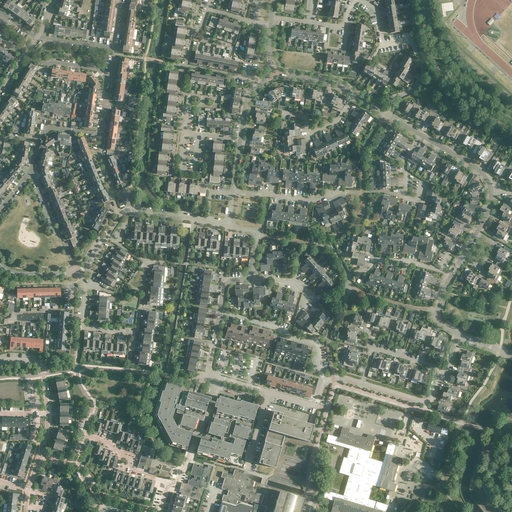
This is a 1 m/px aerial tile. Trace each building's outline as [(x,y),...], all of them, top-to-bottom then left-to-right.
[(6,9),(12,2),(8,0),(5,0),(1,6),(6,9)] [(181,10),(187,11),(189,12),(191,1),(187,0),(182,0),(181,9),(181,10)] [(239,12),(241,2),(233,0),(232,0),(231,11),(239,12)] [(17,6),(12,2),(6,9),(10,12),(10,11),(12,12),(17,6)] [(68,11),(69,5),(60,2),(59,6),(60,6),(60,9),(68,11)] [(286,2),(284,13),(293,14),(294,4),(286,2)] [(17,6),(12,12),(13,13),(13,14),(16,16),(21,9),(17,6)] [(21,9),(16,16),(19,19),(20,18),(22,19),(26,13),(21,9)] [(66,17),(68,11),(60,9),(58,14),(66,17)] [(26,13),(22,19),(23,20),(23,21),(26,24),(31,16),(26,13)] [(31,16),(26,24),(31,27),(36,20),(31,16)] [(212,17),(208,26),(214,28),(214,27),(217,28),(220,20),(212,17)] [(220,20),(217,28),(222,30),(226,19),(223,18),(222,21),(220,20)] [(230,23),(227,32),(232,33),(236,23),(233,22),(233,24),(230,23)] [(236,23),(232,33),(237,35),(240,27),(237,26),(238,23),(236,23)] [(184,27),(178,26),(176,37),(185,38),(186,27),(184,27)] [(290,38),(296,39),(297,28),(295,27),(294,30),(291,30),(290,36),(287,35),(286,42),(289,43),(290,38)] [(322,43),(322,47),(325,48),(326,41),(323,41),(324,35),(321,34),(321,31),(319,31),(317,42),(322,43)] [(247,35),(246,41),(255,42),(256,37),(252,36),(253,34),(250,33),(250,36),(247,35)] [(174,48),(181,48),(180,49),(183,49),(185,38),(176,37),(174,47),(174,48)] [(131,48),(134,48),(138,49),(138,46),(134,46),(135,42),(132,42),(123,40),(123,44),(124,44),(123,46),(131,48)] [(180,49),(181,48),(174,48),(174,47),(172,47),(170,58),(179,59),(180,49)] [(9,55),(7,53),(1,62),(5,65),(8,62),(10,64),(16,56),(13,54),(14,53),(11,51),(9,55)] [(244,57),(246,58),(246,60),(249,60),(249,58),(252,59),(253,53),(245,52),(244,57)] [(349,57),(349,60),(351,61),(358,62),(359,53),(353,52),(352,53),(350,53),(349,57)] [(402,61),(409,65),(412,61),(405,56),(402,61)] [(128,66),(129,59),(121,58),(120,63),(119,63),(118,68),(129,70),(130,66),(128,66)] [(241,60),(233,59),(231,70),(233,70),(234,68),(237,68),(238,62),(240,63),(241,60)] [(401,67),(401,66),(406,70),(407,70),(409,65),(402,61),(399,66),(401,67)] [(28,68),(35,72),(38,67),(31,63),(28,68)] [(396,64),(395,66),(397,68),(398,68),(399,69),(398,71),(405,76),(408,71),(407,70),(406,70),(401,66),(401,67),(399,66),(399,65),(396,64)] [(366,75),(371,68),(366,65),(362,72),(366,75)] [(24,73),(32,78),(35,72),(28,68),(27,70),(26,69),(24,73)] [(128,80),(129,70),(118,68),(117,74),(119,74),(118,79),(128,80)] [(376,71),(371,68),(366,75),(371,78),(376,71)] [(50,80),(51,77),(57,78),(58,69),(56,69),(56,70),(52,70),(52,71),(49,71),(48,77),(48,80),(50,80)] [(382,75),(380,73),(376,81),(380,84),(388,71),(385,70),(382,75)] [(169,71),(168,82),(177,84),(178,73),(169,71)] [(380,73),(376,71),(371,78),(376,81),(380,73)] [(388,82),(389,79),(387,78),(391,73),(388,71),(380,84),(385,87),(388,82)] [(398,71),(395,76),(400,79),(402,80),(404,82),(407,77),(405,76),(398,71)] [(85,79),(86,79),(87,79),(90,83),(96,79),(91,73),(86,72),(86,75),(85,79)] [(22,79),(29,83),(32,78),(24,73),(22,76),(23,77),(22,79)] [(389,79),(388,82),(390,83),(396,87),(400,79),(395,76),(394,77),(392,75),(389,79)] [(221,76),(218,76),(217,87),(225,88),(225,86),(223,85),(224,79),(221,79),(221,76)] [(21,80),(20,80),(18,83),(26,88),(29,83),(22,79),(21,80)] [(93,89),(97,89),(97,90),(100,90),(100,85),(96,79),(90,83),(93,87),(93,89)] [(175,94),(177,84),(168,82),(166,93),(169,94),(169,93),(175,94)] [(16,87),(17,87),(16,89),(23,93),(26,88),(18,83),(16,87)] [(272,92),(277,98),(276,98),(277,100),(282,96),(281,94),(282,93),(286,94),(287,91),(287,86),(284,86),(284,88),(280,88),(278,90),(276,87),(274,89),(274,90),(272,92)] [(241,91),(237,90),(238,88),(235,87),(235,90),(232,89),(231,95),(240,96),(241,91)] [(287,91),(286,94),(285,99),(289,99),(289,97),(294,98),(295,98),(296,90),(297,89),(293,89),(293,87),(290,87),(290,92),(287,91)] [(13,94),(20,98),(23,93),(16,89),(13,94)] [(296,90),(295,98),(294,98),(294,99),(300,100),(300,102),(303,103),(305,95),(301,95),(302,90),(299,89),(299,91),(296,90)] [(309,99),(315,100),(316,92),(317,92),(317,91),(313,91),(314,89),(310,89),(310,94),(307,93),(306,101),(309,101),(309,99)] [(277,98),(272,92),(271,91),(269,93),(268,92),(265,94),(267,96),(264,98),(264,101),(262,101),(261,104),(269,105),(269,101),(270,100),(271,102),(276,98),(277,98)] [(316,92),(315,100),(314,101),(321,102),(320,104),(324,105),(325,97),(322,97),(322,92),(319,91),(319,93),(317,92),(316,92)] [(175,94),(169,93),(169,94),(167,104),(176,105),(178,94),(175,94)] [(327,105),(332,107),(333,105),(334,105),(337,99),(337,98),(334,96),(335,95),(332,94),(330,98),(329,98),(325,97),(324,105),(327,105)] [(114,95),(114,97),(115,98),(115,101),(116,101),(116,105),(122,105),(123,97),(114,95)] [(18,102),(11,97),(8,102),(14,107),(18,102)] [(333,105),(332,107),(332,108),(341,112),(345,106),(343,105),(341,104),(343,100),(340,99),(339,100),(337,99),(334,105),(333,105)] [(6,104),(6,103),(3,106),(11,112),(14,107),(8,102),(6,104)] [(412,111),(416,104),(414,103),(412,105),(407,102),(403,110),(405,111),(404,112),(407,114),(410,110),(412,111)] [(416,104),(412,111),(415,113),(412,117),(416,119),(416,118),(419,119),(419,118),(423,112),(422,111),(418,109),(419,106),(420,104),(418,103),(417,105),(416,104)] [(166,115),(172,116),(174,116),(176,105),(167,104),(166,114),(166,115)] [(429,119),(433,113),(436,107),(433,105),(430,111),(425,108),(422,111),(423,112),(419,118),(421,119),(421,120),(424,122),(426,118),(429,119)] [(1,110),(2,110),(0,112),(7,117),(11,112),(3,106),(1,110)] [(232,112),(231,114),(234,114),(234,112),(238,112),(238,107),(230,106),(229,111),(232,112)] [(119,117),(120,111),(121,111),(122,108),(116,107),(115,110),(112,110),(112,114),(111,113),(110,116),(119,117)] [(436,107),(433,113),(429,119),(432,121),(429,125),(432,127),(433,126),(434,127),(435,127),(439,121),(441,117),(436,114),(439,108),(436,107)] [(38,119),(38,116),(37,116),(37,113),(34,112),(35,109),(31,109),(31,112),(30,111),(29,117),(38,119)] [(264,118),(265,118),(266,119),(267,113),(272,113),(273,110),(268,109),(267,110),(260,109),(260,112),(255,111),(254,114),(256,114),(255,118),(256,118),(264,119),(264,118)] [(354,110),(352,113),(367,122),(370,117),(362,111),(360,114),(354,110)] [(366,124),(367,122),(352,113),(351,115),(357,119),(355,122),(362,126),(364,122),(366,124)] [(163,114),(162,120),(167,121),(166,123),(170,124),(171,121),(172,116),(166,115),(166,114),(163,114)] [(198,127),(207,127),(207,118),(204,118),(204,117),(199,117),(198,127)] [(264,125),(265,118),(264,118),(264,119),(256,118),(256,120),(255,120),(254,123),(259,124),(259,127),(266,128),(266,125),(264,125)] [(231,119),(223,119),(223,131),(225,131),(225,128),(228,128),(229,122),(231,122),(231,119)] [(359,129),(362,126),(355,122),(353,124),(347,120),(346,123),(360,132),(362,130),(359,129)] [(439,121),(435,127),(434,127),(434,128),(436,130),(436,131),(439,133),(441,128),(444,130),(448,123),(445,121),(443,124),(439,121)] [(359,134),(360,132),(346,123),(344,125),(350,129),(349,132),(355,136),(357,133),(359,134)] [(448,123),(444,130),(447,131),(444,136),(447,138),(448,136),(450,138),(451,137),(450,137),(454,130),(454,129),(455,127),(450,125),(448,123)] [(284,137),(290,137),(294,136),(294,134),(294,131),(294,127),(293,124),(292,124),(292,131),(284,131),(284,137)] [(454,130),(450,137),(451,137),(453,138),(452,139),(455,141),(458,136),(460,138),(464,131),(461,129),(456,126),(455,127),(454,129),(454,130)] [(254,136),(261,137),(262,137),(263,131),(265,131),(266,128),(259,127),(258,130),(253,129),(253,132),(254,133),(254,135),(254,136)] [(24,134),(24,137),(32,138),(32,135),(34,135),(34,132),(36,132),(36,130),(24,128),(23,134),(24,134)] [(340,128),(337,130),(345,146),(347,145),(346,142),(349,141),(346,134),(343,135),(340,128)] [(465,135),(468,130),(466,129),(464,131),(460,138),(463,139),(460,144),(463,146),(464,145),(467,146),(467,145),(470,138),(465,135)] [(338,137),(335,139),(338,146),(342,144),(343,146),(345,146),(337,130),(335,131),(338,137)] [(169,131),(169,132),(163,131),(162,142),(171,143),(172,132),(169,131)] [(71,146),(72,137),(69,137),(70,135),(66,135),(66,133),(64,133),(62,145),(71,146)] [(389,137),(404,146),(406,144),(400,140),(401,137),(395,133),(393,136),(390,135),(389,137)] [(329,134),(326,135),(334,151),(336,150),(335,148),(338,146),(335,139),(332,140),(329,134)] [(58,135),(53,135),(47,139),(51,145),(55,142),(57,142),(57,141),(58,135)] [(262,146),(262,143),(260,142),(261,137),(254,136),(254,135),(253,135),(252,138),(251,138),(250,141),(255,142),(255,145),(262,146)] [(331,149),(332,152),(334,151),(326,135),(324,136),(327,143),(324,144),(327,151),(331,149)] [(84,137),(76,140),(79,145),(87,142),(86,140),(85,140),(84,137)] [(388,139),(390,140),(388,144),(395,148),(397,145),(403,148),(404,146),(389,137),(388,139)] [(470,138),(467,145),(469,146),(468,147),(471,149),(474,144),(477,146),(479,142),(481,139),(478,138),(476,140),(471,137),(470,138)] [(40,149),(42,149),(47,150),(47,149),(47,148),(51,145),(47,139),(41,144),(40,149)] [(324,154),(328,153),(327,151),(324,144),(321,145),(318,139),(315,140),(323,156),(325,155),(324,154)] [(296,152),(296,156),(299,156),(299,155),(306,154),(305,140),(298,140),(298,146),(295,146),(296,152)] [(313,149),(317,158),(321,156),(321,157),(323,156),(315,140),(313,141),(316,148),(313,149)] [(18,148),(17,151),(20,152),(28,153),(29,147),(27,147),(28,142),(20,141),(19,148),(18,148)] [(215,153),(215,152),(221,153),(222,142),(213,141),(212,152),(215,153)] [(87,142),(79,145),(81,151),(88,148),(87,145),(88,144),(87,142)] [(161,153),(167,153),(167,154),(170,154),(171,143),(162,142),(161,153)] [(388,144),(386,142),(383,148),(398,156),(400,154),(393,150),(395,148),(388,144)] [(477,146),(475,148),(478,150),(475,154),(480,157),(481,156),(484,151),(486,149),(480,146),(482,143),(479,142),(477,146)] [(105,147),(105,150),(107,150),(107,154),(114,153),(117,153),(117,151),(114,151),(115,145),(107,144),(107,147),(105,147)] [(265,147),(262,146),(255,145),(254,148),(249,147),(249,150),(250,150),(250,154),(259,155),(259,149),(262,149),(265,149),(265,147)] [(410,156),(408,160),(414,164),(423,149),(421,147),(417,154),(414,152),(412,156),(410,156)] [(78,158),(83,156),(91,153),(90,151),(89,151),(88,148),(81,151),(78,152),(79,155),(78,156),(78,158)] [(383,148),(380,153),(389,158),(391,155),(397,159),(398,156),(383,148)] [(423,149),(414,164),(416,165),(417,163),(421,165),(425,158),(422,156),(426,150),(423,149)] [(479,159),(480,159),(479,160),(484,163),(487,158),(490,160),(493,153),(491,152),(490,152),(486,149),(484,151),(481,156),(480,157),(479,159)] [(26,158),(27,159),(28,153),(20,152),(20,155),(18,155),(17,161),(25,164),(26,158)] [(167,154),(167,153),(161,153),(159,152),(158,163),(166,164),(167,154)] [(221,153),(215,152),(215,153),(214,163),(223,164),(224,153),(221,153)] [(91,153),(83,156),(78,158),(79,159),(84,158),(85,161),(91,159),(92,159),(91,155),(92,155),(91,153)] [(118,160),(116,155),(117,155),(117,153),(114,153),(107,154),(108,158),(106,159),(109,164),(118,160)] [(425,158),(421,165),(424,167),(423,169),(425,170),(434,155),(431,154),(428,160),(425,158)] [(434,155),(425,170),(427,171),(428,169),(431,171),(435,164),(433,163),(436,156),(434,155)] [(496,161),(497,159),(494,157),(490,163),(493,165),(490,169),(493,171),(494,170),(496,171),(500,165),(500,166),(501,164),(496,161)] [(81,169),(86,167),(93,164),(91,159),(85,161),(81,163),(82,166),(81,167),(81,169)] [(40,166),(41,166),(40,172),(48,171),(49,165),(48,165),(48,162),(40,160),(40,166)] [(122,165),(121,163),(120,164),(118,160),(109,164),(111,169),(122,165)] [(17,161),(14,166),(12,165),(10,168),(12,170),(18,174),(22,170),(21,169),(25,164),(17,161)] [(380,170),(397,169),(397,166),(390,167),(390,164),(386,164),(386,162),(382,161),(382,164),(381,164),(381,170),(380,170)] [(156,174),(159,174),(165,175),(166,164),(158,163),(156,174)] [(213,174),(219,175),(221,175),(223,164),(214,163),(213,174)] [(323,174),(322,175),(325,175),(328,175),(331,176),(334,176),(335,172),(335,166),(335,163),(333,163),(333,165),(330,165),(329,174),(323,174)] [(85,174),(88,173),(95,170),(93,164),(86,167),(81,169),(82,171),(84,170),(85,174)] [(123,171),(121,167),(124,166),(124,164),(122,165),(111,169),(113,175),(123,171)] [(446,164),(442,172),(441,173),(446,177),(445,179),(447,180),(449,178),(453,172),(450,170),(453,166),(450,164),(449,166),(446,164)] [(495,173),(494,174),(500,177),(502,173),(505,175),(506,173),(508,168),(506,166),(506,167),(501,164),(500,166),(500,165),(496,171),(495,173)] [(268,172),(267,177),(270,177),(273,178),(276,178),(279,179),(279,178),(279,177),(279,176),(273,173),(274,167),(269,166),(268,172)] [(453,178),(457,181),(458,181),(462,174),(462,175),(463,174),(460,172),(460,171),(458,169),(455,167),(453,172),(449,178),(452,180),(453,178)] [(6,169),(5,171),(12,176),(16,179),(17,178),(16,177),(18,174),(12,170),(10,168),(8,170),(6,169)] [(87,179),(90,178),(97,175),(95,170),(88,173),(85,174),(87,179)] [(14,180),(14,181),(16,179),(5,171),(4,172),(8,175),(5,178),(11,183),(14,180)] [(42,178),(41,178),(43,184),(50,181),(49,178),(50,177),(48,171),(40,172),(42,178)] [(123,171),(113,175),(115,180),(128,175),(129,174),(129,172),(124,174),(123,171)] [(219,183),(220,177),(219,177),(219,175),(213,174),(210,173),(209,182),(219,183)] [(124,183),(126,179),(129,177),(129,174),(128,175),(115,180),(117,185),(124,183)] [(262,179),(256,178),(257,175),(251,174),(249,174),(248,184),(261,186),(262,179)] [(458,181),(457,181),(457,182),(462,185),(461,187),(464,189),(468,182),(465,181),(468,176),(465,175),(464,176),(462,175),(462,174),(458,181)] [(90,184),(92,183),(99,180),(97,175),(90,178),(87,179),(90,184)] [(0,181),(9,188),(10,187),(9,186),(11,183),(5,178),(3,176),(1,179),(0,178),(0,181)] [(345,177),(344,179),(338,179),(338,186),(351,187),(352,177),(350,177),(345,177)] [(475,180),(473,178),(469,184),(472,186),(472,187),(470,188),(473,193),(478,191),(481,189),(479,187),(481,186),(479,183),(477,184),(475,181),(475,180)] [(99,180),(92,183),(90,184),(91,188),(89,188),(90,190),(101,186),(99,180)] [(9,188),(0,181),(0,188),(4,192),(6,189),(7,190),(9,188)] [(45,189),(47,188),(48,193),(55,190),(53,183),(52,184),(50,181),(43,184),(45,189)] [(380,182),(381,190),(388,190),(388,188),(391,188),(391,185),(398,184),(398,181),(380,182)] [(176,184),(173,184),(165,183),(164,192),(175,193),(176,184)] [(187,185),(179,185),(176,184),(175,193),(186,194),(187,185)] [(197,192),(200,193),(200,194),(206,194),(206,185),(198,184),(197,186),(198,186),(197,192)] [(197,186),(190,186),(187,185),(186,194),(197,195),(197,192),(198,186),(197,186)] [(95,194),(104,191),(103,191),(101,186),(90,190),(90,192),(92,191),(93,195),(95,194)] [(49,198),(57,195),(59,195),(58,194),(59,192),(58,189),(55,190),(48,193),(49,196),(48,196),(49,198)] [(108,195),(107,193),(106,193),(105,190),(103,191),(104,191),(95,194),(97,199),(108,195)] [(432,196),(431,199),(430,202),(435,203),(440,205),(440,204),(442,199),(433,197),(435,191),(433,190),(432,193),(432,196)] [(471,198),(471,202),(470,202),(469,202),(469,203),(468,204),(471,204),(471,205),(476,205),(479,205),(479,202),(481,202),(481,199),(478,198),(478,194),(479,194),(478,191),(473,193),(469,195),(470,197),(472,196),(473,197),(473,199),(471,198)] [(50,200),(51,200),(52,203),(60,200),(57,195),(49,198),(50,200)] [(108,198),(109,197),(108,195),(100,199),(102,204),(103,203),(104,206),(111,206),(108,198)] [(381,205),(383,205),(389,207),(389,204),(390,201),(392,201),(393,202),(394,198),(384,195),(381,205)] [(60,200),(52,203),(54,206),(52,207),(53,209),(62,206),(63,205),(62,204),(63,203),(62,199),(60,200)] [(330,208),(329,206),(327,202),(315,208),(319,216),(321,216),(321,215),(326,213),(325,210),(330,208)] [(338,207),(335,208),(337,212),(340,218),(345,215),(342,209),(345,208),(344,206),(347,204),(346,203),(343,204),(340,206),(338,207)] [(382,209),(381,214),(378,213),(377,217),(385,219),(387,211),(388,211),(389,207),(383,205),(381,205),(380,204),(379,208),(382,209)] [(465,204),(460,212),(463,213),(464,214),(464,213),(471,217),(472,218),(475,213),(472,211),(475,208),(476,208),(476,205),(471,205),(471,204),(468,204),(465,204)] [(511,206),(508,204),(506,206),(502,204),(501,207),(502,207),(500,210),(503,212),(504,213),(504,212),(508,214),(511,209),(511,206)] [(279,205),(276,205),(275,212),(272,211),(271,214),(269,214),(268,221),(276,222),(279,205)] [(54,211),(55,211),(57,214),(64,211),(62,206),(53,209),(54,211)] [(283,221),(287,221),(286,224),(288,224),(291,207),(288,206),(287,214),(284,213),(283,221)] [(423,207),(419,206),(416,216),(426,219),(426,217),(428,212),(425,211),(422,210),(422,209),(423,207)] [(103,208),(102,207),(99,212),(107,217),(108,214),(107,214),(108,211),(103,208)] [(296,215),(295,223),(294,225),(300,226),(303,209),(300,208),(299,215),(296,215)] [(398,209),(397,213),(396,219),(401,221),(404,221),(406,213),(410,214),(410,212),(407,212),(404,211),(401,210),(398,209)] [(99,212),(97,212),(95,210),(94,212),(96,213),(94,216),(96,217),(103,221),(105,218),(106,218),(107,217),(99,212)] [(58,217),(57,217),(57,219),(66,216),(64,211),(57,214),(58,217)] [(337,212),(332,215),(336,222),(341,220),(340,218),(339,217),(337,212)] [(432,213),(428,212),(426,217),(436,220),(438,215),(432,213)] [(504,213),(503,212),(500,217),(504,219),(503,222),(505,223),(511,227),(511,216),(508,214),(504,212),(504,213)] [(319,216),(317,218),(318,220),(322,218),(325,225),(325,226),(324,226),(324,227),(325,227),(326,227),(327,226),(328,226),(329,226),(331,225),(330,222),(328,217),(326,213),(321,215),(321,216),(319,216)] [(464,214),(461,219),(458,217),(457,217),(455,219),(464,224),(465,222),(469,224),(471,221),(470,221),(472,218),(471,217),(464,213),(464,214)] [(332,215),(328,217),(330,222),(331,224),(336,222),(332,215)] [(68,221),(66,216),(57,219),(58,222),(59,221),(61,225),(62,224),(68,222),(68,221)] [(103,221),(96,217),(94,216),(92,219),(90,218),(89,220),(92,222),(93,222),(101,227),(102,224),(101,224),(103,221)] [(71,226),(69,221),(68,221),(68,222),(62,224),(63,227),(62,228),(63,230),(71,226)] [(455,225),(452,229),(451,230),(458,234),(459,235),(461,232),(462,232),(463,230),(459,227),(461,225),(454,221),(453,224),(455,225)] [(91,227),(90,228),(93,230),(93,229),(97,231),(99,228),(100,228),(101,227),(93,222),(91,227)] [(503,226),(499,223),(497,226),(499,226),(497,229),(499,231),(499,230),(505,233),(507,235),(510,229),(511,228),(511,227),(505,223),(503,226)] [(65,231),(66,235),(75,231),(74,227),(76,227),(75,225),(72,226),(71,226),(63,230),(64,232),(65,231)] [(443,232),(442,235),(446,237),(450,240),(451,240),(452,237),(456,240),(458,237),(457,236),(458,234),(451,230),(452,229),(451,229),(448,234),(443,232)] [(496,232),(495,235),(499,237),(497,240),(504,244),(505,241),(504,240),(507,235),(505,233),(499,230),(499,231),(497,233),(496,232)] [(78,236),(76,231),(75,231),(66,235),(67,238),(66,238),(67,240),(70,239),(75,237),(78,236)] [(351,234),(350,241),(351,242),(357,243),(361,244),(362,238),(356,237),(357,235),(351,234)] [(362,236),(362,238),(361,244),(364,244),(367,245),(366,246),(366,248),(370,249),(372,238),(362,236)] [(408,245),(405,244),(404,246),(407,247),(410,247),(413,248),(416,249),(417,244),(418,238),(413,237),(412,241),(409,240),(408,245)] [(450,240),(446,237),(444,240),(446,241),(443,246),(451,251),(452,248),(453,249),(455,246),(451,243),(452,241),(451,240),(450,240)] [(112,247),(110,250),(117,254),(126,260),(129,255),(121,249),(119,252),(112,247)] [(498,250),(499,250),(497,253),(498,254),(499,253),(505,257),(508,252),(510,253),(511,250),(505,247),(503,249),(499,247),(498,250)] [(423,256),(421,255),(421,259),(431,262),(433,252),(432,252),(426,251),(425,253),(425,256),(423,256)] [(349,252),(348,257),(357,259),(355,265),(357,266),(357,263),(358,260),(358,257),(359,254),(355,253),(349,252)] [(116,257),(111,253),(109,256),(123,265),(126,260),(117,254),(116,257)] [(499,253),(498,254),(497,256),(496,255),(494,258),(498,260),(497,263),(503,267),(505,264),(503,263),(506,258),(505,257),(499,253)] [(123,265),(109,256),(107,255),(106,254),(105,257),(112,262),(110,264),(112,265),(119,270),(123,265)] [(266,264),(260,264),(260,266),(263,266),(266,266),(269,265),(272,265),(272,260),(272,254),(266,255),(266,264)] [(306,264),(300,269),(302,271),(315,259),(314,258),(312,259),(309,256),(303,262),(306,264)] [(317,261),(315,259),(302,271),(304,273),(309,268),(312,271),(317,266),(315,263),(317,261)] [(118,276),(121,271),(119,270),(112,265),(110,267),(103,263),(101,265),(104,267),(118,276)] [(496,274),(497,273),(500,268),(502,270),(505,271),(506,269),(503,267),(497,263),(495,266),(491,263),(489,266),(491,267),(489,269),(490,270),(496,274)] [(283,270),(281,270),(279,270),(279,274),(290,274),(290,264),(288,264),(282,264),(282,267),(283,270)] [(153,269),(149,269),(148,272),(154,273),(154,276),(164,277),(165,268),(153,266),(153,269)] [(317,266),(312,271),(314,273),(308,278),(310,280),(323,268),(322,267),(320,269),(317,266)] [(107,273),(106,275),(107,276),(114,281),(118,276),(104,267),(102,270),(107,273)] [(323,268),(310,280),(312,282),(317,277),(319,280),(327,273),(325,270),(323,268)] [(370,278),(368,277),(366,284),(374,286),(379,269),(376,268),(374,275),(371,274),(370,278)] [(379,269),(374,286),(376,286),(377,284),(380,285),(383,278),(379,277),(382,270),(379,269)] [(211,271),(201,270),(200,276),(216,278),(219,278),(220,275),(211,274),(211,271)] [(470,270),(467,274),(463,272),(460,278),(462,280),(464,278),(469,282),(473,275),(474,276),(475,274),(472,273),(472,272),(470,270)] [(496,274),(490,270),(489,272),(488,272),(486,274),(490,277),(489,279),(494,283),(498,285),(499,282),(497,280),(500,276),(498,274),(497,273),(496,274)] [(383,289),(385,289),(390,273),(388,272),(386,279),(383,278),(380,285),(384,286),(383,289)] [(419,275),(419,277),(435,282),(436,279),(429,277),(430,274),(423,272),(422,276),(419,275)] [(327,273),(319,280),(322,282),(316,287),(318,289),(331,278),(330,276),(327,273)] [(391,280),(393,273),(390,273),(385,289),(387,290),(388,287),(392,289),(394,281),(391,280)] [(112,287),(116,282),(114,281),(107,276),(106,279),(98,274),(96,277),(105,282),(112,287)] [(397,282),(394,281),(392,289),(396,290),(395,292),(397,293),(402,276),(399,275),(397,282)] [(473,275),(469,282),(469,283),(474,286),(473,288),(476,289),(479,284),(480,283),(479,283),(477,281),(479,277),(477,276),(476,277),(474,276),(473,275)] [(402,276),(397,293),(399,293),(400,291),(406,293),(408,285),(403,284),(405,277),(402,276)] [(420,280),(419,284),(427,286),(428,283),(435,285),(435,282),(419,277),(418,279),(420,280)] [(331,278),(318,289),(320,291),(325,286),(328,289),(331,286),(332,287),(336,283),(333,279),(331,278)] [(482,279),(479,283),(480,283),(479,284),(487,289),(490,284),(492,285),(494,283),(489,279),(488,279),(486,281),(482,279)] [(199,282),(198,288),(202,288),(218,290),(218,287),(209,286),(210,284),(210,283),(199,282)] [(427,286),(419,284),(418,287),(416,287),(415,289),(432,294),(433,291),(426,289),(427,286)] [(244,290),(245,290),(245,286),(235,286),(235,296),(237,296),(243,296),(243,293),(242,290),(244,290)] [(432,294),(415,289),(415,291),(417,291),(416,295),(416,298),(422,300),(423,297),(423,298),(424,294),(431,296),(432,294)] [(256,293),(253,293),(253,299),(254,305),(259,305),(259,296),(265,296),(265,295),(265,292),(262,292),(259,293),(256,293)] [(275,299),(272,298),(270,305),(274,307),(273,309),(275,310),(280,293),(277,292),(275,299)] [(208,298),(208,295),(201,294),(198,293),(197,299),(217,302),(218,299),(208,298)] [(283,294),(280,293),(275,310),(277,310),(278,308),(282,309),(284,301),(281,301),(283,294)] [(285,312),(287,313),(292,296),(289,295),(287,302),(284,301),(282,309),(285,310),(285,312)] [(287,313),(289,314),(289,311),(293,312),(295,305),(292,304),(294,297),(292,296),(287,313)] [(317,309),(315,312),(313,314),(317,317),(322,321),(326,317),(319,311),(323,306),(321,305),(319,307),(317,309)] [(371,310),(368,309),(366,316),(369,317),(367,322),(371,324),(371,322),(374,323),(375,320),(376,315),(376,314),(370,313),(371,310)] [(143,311),(143,314),(147,314),(148,315),(148,317),(158,319),(159,310),(155,310),(155,312),(153,312),(143,311)] [(394,317),(392,324),(395,325),(394,330),(399,332),(402,323),(402,324),(403,322),(402,322),(403,319),(398,318),(399,313),(396,312),(395,314),(394,317)] [(198,314),(195,313),(194,320),(209,322),(213,323),(213,319),(205,318),(205,315),(198,314)] [(376,315),(375,320),(377,321),(376,326),(379,327),(380,326),(382,327),(385,319),(384,318),(379,317),(380,314),(376,313),(376,314),(376,315)] [(302,314),(295,322),(303,328),(304,327),(308,322),(305,320),(303,319),(304,318),(305,317),(302,314)] [(384,317),(384,318),(385,319),(382,327),(388,329),(389,323),(392,324),(394,317),(392,316),(386,314),(385,317),(384,317)] [(351,323),(350,326),(355,327),(357,328),(358,325),(363,326),(364,323),(363,323),(364,320),(361,319),(362,316),(356,315),(355,317),(353,323),(351,323)] [(322,321),(317,317),(314,321),(321,327),(324,323),(322,321)] [(314,321),(311,325),(316,329),(315,329),(317,331),(321,327),(314,321)] [(308,322),(304,327),(312,333),(315,329),(316,329),(311,325),(308,322)] [(157,325),(142,323),(141,326),(147,326),(146,329),(155,330),(155,331),(157,331),(157,325)] [(226,334),(224,338),(230,340),(233,328),(232,328),(234,324),(231,323),(230,328),(228,328),(227,329),(227,330),(226,333),(226,332),(226,334)] [(408,325),(402,324),(402,323),(399,332),(399,333),(405,335),(406,330),(409,331),(412,323),(408,323),(408,325)] [(233,328),(230,340),(235,342),(238,331),(236,330),(237,325),(235,324),(234,329),(233,328)] [(203,327),(193,325),(192,331),(211,334),(211,331),(203,330),(203,327)] [(350,326),(348,325),(347,328),(349,329),(348,335),(349,335),(349,334),(356,337),(357,334),(358,335),(359,331),(355,330),(355,327),(350,326)] [(240,332),(238,331),(235,342),(240,343),(242,336),(243,331),(244,327),(241,326),(240,332)] [(413,326),(410,334),(413,335),(412,340),(418,342),(419,340),(419,339),(421,332),(420,332),(415,330),(416,327),(413,326)] [(248,334),(246,342),(251,343),(255,332),(254,331),(255,327),(253,327),(252,329),(251,332),(249,331),(248,334)] [(421,332),(419,339),(419,340),(424,342),(426,337),(428,338),(430,333),(431,328),(429,327),(428,327),(427,329),(422,328),(421,330),(420,332),(421,332)] [(243,331),(242,336),(240,343),(245,345),(246,342),(248,334),(246,333),(248,328),(245,328),(244,332),(243,331)] [(255,332),(251,343),(256,345),(260,334),(257,334),(259,328),(256,328),(255,332)] [(259,338),(256,345),(262,346),(265,335),(264,335),(266,330),(263,330),(262,335),(260,334),(259,338)] [(265,335),(262,346),(267,348),(270,349),(272,343),(268,342),(269,338),(270,337),(268,337),(269,332),(267,331),(266,335),(265,335)] [(430,333),(428,338),(428,340),(430,341),(429,346),(433,347),(433,346),(435,347),(437,340),(438,340),(438,339),(432,337),(433,334),(430,333)] [(345,340),(344,343),(351,345),(352,342),(357,344),(359,338),(357,337),(358,337),(356,337),(349,334),(349,335),(347,340),(345,340)] [(277,345),(276,345),(274,353),(279,355),(283,343),(282,343),(283,339),(281,338),(279,343),(278,343),(277,345)] [(283,343),(279,355),(284,356),(287,346),(285,345),(287,340),(284,339),(283,343)] [(437,340),(435,347),(434,348),(437,349),(437,350),(440,351),(442,346),(446,347),(448,340),(445,339),(444,342),(438,340),(437,340)] [(209,344),(190,340),(189,346),(199,348),(200,345),(209,347),(209,344)] [(290,346),(287,346),(284,356),(290,358),(293,346),(292,346),(294,342),(291,341),(290,346)] [(293,346),(290,358),(295,359),(298,349),(296,348),(297,343),(295,342),(294,346),(293,346)] [(300,349),(298,349),(295,359),(300,361),(303,349),(304,345),(301,344),(300,349)] [(303,349),(300,361),(305,362),(308,354),(308,352),(306,351),(308,346),(305,345),(304,349),(303,349)] [(153,348),(137,346),(136,349),(142,350),(141,353),(150,354),(152,354),(153,348)] [(199,351),(199,348),(189,346),(188,352),(203,355),(204,352),(199,351)] [(356,348),(349,346),(347,355),(349,356),(350,357),(358,359),(359,358),(357,358),(358,356),(359,356),(360,353),(356,352),(356,348)] [(467,351),(466,355),(461,354),(461,357),(462,357),(461,360),(462,361),(471,363),(472,363),(474,356),(474,357),(475,353),(467,351)] [(207,356),(203,355),(188,352),(187,358),(190,358),(197,360),(197,357),(206,359),(207,356)] [(358,359),(350,357),(348,363),(346,362),(345,366),(352,368),(353,364),(358,365),(359,362),(358,362),(358,359)] [(148,366),(149,360),(133,358),(133,361),(139,362),(138,365),(148,366)] [(190,358),(187,358),(185,363),(205,368),(206,365),(196,363),(197,360),(190,358)] [(378,363),(374,362),(372,369),(375,370),(376,368),(383,370),(383,369),(385,360),(380,358),(378,363)] [(383,370),(382,372),(388,373),(391,373),(393,366),(390,365),(392,361),(389,360),(388,361),(385,360),(383,369),(383,370)] [(460,363),(459,366),(464,367),(463,370),(470,372),(471,369),(469,369),(471,363),(462,361),(461,363),(460,363)] [(393,366),(391,373),(394,374),(394,375),(399,377),(400,374),(401,374),(403,366),(404,364),(397,362),(396,367),(393,366)] [(205,368),(185,363),(184,370),(194,372),(195,369),(205,371),(205,368)] [(400,374),(399,377),(400,377),(399,378),(405,380),(405,379),(408,380),(410,373),(407,372),(409,367),(406,366),(403,366),(401,374),(400,374)] [(413,373),(410,373),(408,380),(411,381),(412,379),(417,380),(418,380),(420,372),(417,371),(418,370),(414,369),(413,373)] [(458,372),(457,375),(456,378),(458,379),(467,381),(468,382),(470,376),(469,376),(469,375),(470,372),(463,370),(462,373),(458,372)] [(265,372),(263,380),(263,378),(266,379),(266,381),(265,384),(270,386),(273,375),(265,372)] [(418,380),(417,380),(417,381),(424,384),(423,386),(427,387),(429,379),(425,378),(426,374),(423,373),(420,372),(418,380)] [(66,389),(64,378),(56,380),(57,391),(66,389)] [(278,378),(275,387),(280,389),(283,378),(282,379),(278,378)] [(283,378),(280,389),(285,390),(288,379),(283,378)] [(288,379),(285,390),(290,392),(292,382),(293,381),(288,379)] [(467,381),(458,379),(457,381),(456,381),(455,384),(460,385),(459,388),(460,388),(466,390),(467,387),(465,386),(467,381)] [(177,385),(164,381),(154,416),(169,444),(185,449),(190,436),(188,435),(182,434),(183,432),(179,431),(179,433),(174,431),(167,419),(173,401),(174,402),(175,398),(174,397),(177,385)] [(297,384),(292,382),(290,392),(295,393),(298,382),(297,384)] [(298,382),(295,393),(299,395),(303,384),(298,382)] [(307,385),(303,384),(299,395),(304,396),(307,385)] [(316,388),(307,385),(304,396),(310,398),(311,394),(311,393),(314,393),(314,395),(316,388)] [(448,388),(446,393),(452,395),(452,396),(456,397),(456,396),(458,397),(460,391),(460,388),(459,388),(453,386),(452,389),(448,388)] [(66,389),(57,391),(59,402),(68,400),(67,393),(66,389)] [(179,405),(176,404),(175,408),(178,409),(177,412),(182,414),(179,424),(195,429),(198,418),(185,415),(187,410),(204,415),(208,402),(209,400),(183,392),(179,405)] [(452,395),(446,393),(444,392),(443,396),(442,395),(441,398),(445,400),(445,402),(451,404),(451,405),(452,405),(453,402),(451,401),(452,396),(452,395)] [(220,425),(211,422),(208,433),(220,437),(221,432),(227,433),(236,405),(221,400),(221,397),(218,396),(216,402),(216,404),(215,407),(219,408),(218,414),(223,415),(220,425)] [(443,405),(438,404),(437,407),(438,407),(437,410),(446,413),(448,407),(450,407),(451,405),(451,404),(445,402),(443,402),(443,405)] [(69,404),(60,404),(60,415),(69,415),(69,404)] [(196,453),(225,462),(228,453),(241,457),(246,439),(249,440),(254,424),(253,424),(257,409),(241,404),(234,430),(235,430),(234,435),(231,434),(230,436),(228,436),(227,437),(226,438),(224,437),(222,444),(210,441),(210,439),(207,438),(206,440),(201,438),(196,453)] [(273,412),(258,463),(275,468),(285,435),(309,442),(314,425),(313,425),(309,424),(308,424),(282,416),(282,414),(274,411),(273,412)] [(60,426),(68,426),(69,415),(60,415),(60,426)] [(366,417),(363,427),(378,430),(380,421),(366,417)] [(97,422),(93,434),(96,435),(97,433),(100,434),(101,430),(103,424),(102,424),(103,421),(98,419),(97,422)] [(110,421),(107,431),(109,432),(109,434),(112,435),(116,423),(117,421),(111,419),(110,422),(110,421)] [(103,424),(101,430),(104,430),(103,433),(106,434),(107,431),(110,421),(104,420),(103,421),(102,424),(103,424)] [(116,434),(118,435),(119,431),(120,431),(121,426),(121,425),(116,423),(112,435),(115,436),(116,434)] [(447,435),(449,430),(429,424),(427,429),(447,435)] [(350,449),(349,452),(353,454),(351,459),(360,462),(362,456),(369,458),(376,437),(368,435),(367,438),(349,433),(350,429),(343,427),(339,438),(329,435),(326,442),(350,449)] [(67,433),(59,430),(55,441),(64,443),(67,433)] [(125,433),(120,431),(119,431),(118,435),(116,443),(119,444),(120,442),(122,443),(125,433)] [(125,444),(128,444),(128,445),(130,439),(131,435),(125,433),(122,443),(122,445),(125,446),(125,444)] [(128,445),(128,444),(127,449),(130,449),(129,452),(132,453),(133,450),(136,440),(130,439),(128,445)] [(142,442),(136,440),(133,450),(135,451),(135,453),(138,454),(142,442)] [(64,443),(55,441),(52,451),(61,454),(64,443)] [(97,442),(94,454),(99,456),(100,456),(101,450),(102,446),(100,445),(100,443),(97,442)] [(383,462),(369,458),(363,479),(368,480),(367,484),(373,486),(394,492),(397,484),(393,483),(398,465),(402,466),(404,459),(393,456),(397,445),(389,443),(383,462)] [(32,446),(23,444),(21,449),(30,452),(32,446)] [(144,466),(150,448),(144,446),(142,451),(145,451),(144,453),(145,454),(146,455),(146,456),(145,457),(141,456),(138,467),(141,468),(142,466),(144,466)] [(156,449),(150,448),(144,466),(143,469),(147,470),(148,467),(150,468),(150,467),(152,461),(153,459),(156,449)] [(100,456),(99,456),(98,460),(104,462),(106,456),(108,450),(104,449),(104,451),(101,450),(100,456)] [(341,472),(350,475),(347,486),(352,487),(353,484),(351,483),(352,479),(367,484),(368,480),(363,479),(369,458),(362,456),(360,462),(351,459),(353,454),(349,452),(347,460),(345,459),(341,472)] [(104,462),(103,466),(109,467),(111,458),(112,455),(109,454),(108,457),(106,456),(104,462)] [(114,459),(111,458),(109,467),(115,469),(118,457),(115,456),(114,459)] [(153,459),(152,461),(171,467),(173,467),(174,465),(176,466),(177,462),(166,459),(165,462),(162,461),(161,460),(160,459),(161,457),(156,456),(155,460),(153,459)] [(150,467),(169,473),(171,473),(172,470),(170,469),(171,467),(152,461),(150,467)] [(189,480),(187,484),(193,486),(198,467),(196,467),(197,464),(193,463),(190,475),(194,476),(194,477),(194,479),(193,478),(191,479),(191,480),(189,480)] [(199,465),(198,467),(193,486),(199,488),(204,469),(202,469),(203,466),(199,465)] [(204,469),(199,488),(201,488),(202,486),(205,488),(207,483),(205,482),(205,481),(204,479),(203,479),(203,477),(205,476),(208,478),(212,466),(208,465),(207,468),(205,467),(204,469)] [(150,467),(150,468),(148,473),(153,474),(154,472),(155,472),(157,471),(157,470),(159,471),(159,472),(158,476),(170,479),(171,475),(168,475),(169,473),(150,467)] [(13,475),(10,474),(9,476),(17,479),(18,476),(22,477),(23,472),(15,469),(13,475)] [(114,471),(111,481),(117,483),(120,473),(121,471),(117,470),(116,472),(114,471)] [(233,475),(222,472),(221,477),(224,478),(221,488),(228,490),(227,495),(223,494),(222,500),(232,503),(241,472),(234,470),(233,475)] [(122,474),(120,473),(117,483),(123,485),(126,475),(126,473),(123,472),(122,474)] [(244,473),(241,472),(232,503),(236,504),(237,499),(244,501),(244,503),(246,503),(246,502),(251,503),(252,501),(260,504),(263,495),(252,492),(247,490),(250,480),(247,479),(249,474),(244,473)] [(126,475),(123,485),(129,486),(132,477),(132,474),(129,473),(128,476),(126,475)] [(132,477),(129,486),(134,488),(137,478),(138,476),(135,475),(134,477),(132,477)] [(140,479),(137,478),(134,488),(140,490),(143,480),(144,478),(141,477),(140,479)] [(48,487),(51,488),(53,480),(48,478),(44,490),(47,491),(48,487)] [(53,480),(51,488),(50,488),(53,489),(53,491),(55,492),(62,494),(65,487),(58,485),(60,481),(53,479),(53,480)] [(146,481),(143,480),(140,490),(146,491),(149,482),(150,479),(146,479),(146,481)] [(373,486),(367,484),(352,479),(351,483),(353,484),(352,487),(347,486),(343,496),(326,490),(323,498),(334,501),(330,511),(339,511),(342,511),(382,511),(383,511),(386,511),(388,505),(369,499),(373,486)] [(151,482),(149,482),(146,491),(152,493),(155,481),(152,480),(151,482)] [(187,484),(182,483),(181,486),(183,487),(182,489),(201,495),(203,489),(201,488),(199,488),(193,486),(187,484)] [(181,493),(181,495),(186,496),(186,497),(188,497),(199,501),(201,495),(182,489),(180,488),(179,492),(181,493)] [(271,490),(268,501),(279,504),(276,511),(299,511),(303,498),(279,491),(279,493),(271,490)] [(55,492),(54,495),(53,494),(52,497),(56,498),(55,501),(63,504),(65,498),(61,497),(62,494),(55,492)] [(176,496),(173,496),(172,499),(175,500),(184,502),(186,503),(188,497),(186,497),(186,496),(181,495),(176,494),(176,496)] [(172,502),(171,505),(173,506),(183,508),(184,502),(175,500),(174,502),(172,502)] [(63,504),(55,501),(54,504),(50,502),(50,505),(62,509),(64,510),(66,504),(63,504)] [(252,511),(253,509),(254,507),(242,503),(237,506),(222,501),(221,504),(220,504),(218,511),(252,511)]
